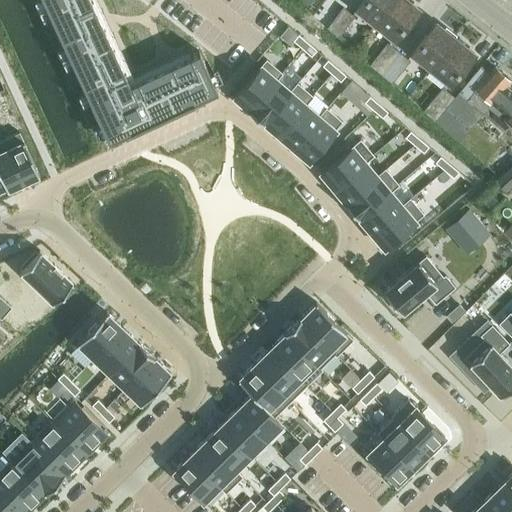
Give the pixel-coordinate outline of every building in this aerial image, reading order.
[(42,0),(50,17),(63,45),(72,65),(85,91),(89,101),(90,102),(89,102),(99,123),(104,134),(107,141),(131,130),(135,129),(150,122),(193,102),(193,101),(217,90),(213,83),(208,73),(198,51),(190,55),(129,83),(90,0),(42,0)] [(363,0),(356,9),(375,23),(393,0),(363,0)] [(407,0),(393,0),(375,23),(391,36),(394,39),(418,8),(407,0)] [(342,7),(326,27),(337,37),(354,16),(342,7)] [(412,53),(430,68),(455,37),(436,23),(412,53)] [(297,35),(293,41),(302,48),(307,42),(298,34),(297,35)] [(455,37),(430,68),(449,83),(474,53),(455,37)] [(307,42),(302,48),(311,56),(316,50),(307,42)] [(387,42),(369,64),(380,73),(398,51),(387,42)] [(398,51),(380,73),(390,83),(409,59),(398,51)] [(262,64),(233,97),(248,110),(281,72),(266,59),(262,64)] [(327,60),(322,66),(331,74),(336,67),(327,60)] [(458,90),(444,105),(471,128),(484,113),(507,132),(509,134),(511,130),(511,91),(506,86),(511,80),(494,65),(475,88),(476,89),(468,99),(458,90)] [(281,72),(248,110),(263,123),(297,83),(296,82),(301,77),(288,66),(282,73),(281,72)] [(336,67),(331,74),(340,81),(345,75),(336,67)] [(351,80),(340,93),(367,116),(373,110),(372,109),(378,103),(369,96),(351,80)] [(297,83),(263,123),(277,135),(312,96),(297,83)] [(441,86),(422,110),(432,119),(453,95),(441,86)] [(312,96),(277,135),(292,148),(326,108),(325,107),(319,115),(306,104),(313,96),(312,96)] [(378,103),(372,109),(373,110),(382,118),(387,112),(378,103)] [(326,108),(292,148),(307,161),(335,129),(336,128),(342,121),(326,108)] [(410,131),(405,137),(414,145),(419,139),(410,131)] [(19,132),(3,139),(23,183),(38,176),(39,175),(23,140),(19,132)] [(0,174),(7,190),(8,190),(23,183),(3,139),(0,140),(0,174)] [(360,139),(319,173),(332,189),(373,154),(360,139)] [(419,139),(414,145),(423,153),(428,146),(419,139)] [(373,154),(332,189),(345,203),(374,178),(385,169),(385,168),(377,174),(366,162),(373,155),(373,154)] [(440,156),(435,162),(444,170),(449,164),(440,156)] [(511,163),(495,179),(505,191),(511,184),(511,163)] [(449,164),(444,170),(453,178),(458,172),(449,164)] [(374,178),(345,203),(357,218),(387,193),(374,178)] [(398,184),(357,218),(370,232),(410,198),(409,197),(402,204),(391,191),(398,184)] [(410,198),(370,232),(383,248),(423,214),(410,198)] [(469,209),(457,219),(477,243),(489,233),(469,209)] [(21,269),(19,271),(20,272),(52,302),(72,282),(71,281),(61,271),(54,265),(40,251),(39,250),(37,253),(36,253),(35,252),(20,267),(22,268),(21,269)] [(425,256),(383,291),(385,294),(384,295),(397,311),(399,310),(401,313),(426,292),(435,303),(455,287),(444,275),(443,276),(425,256)] [(0,297),(0,317),(1,318),(11,307),(0,297)] [(316,302),(300,318),(334,354),(336,356),(353,339),(346,332),(316,302)] [(459,305),(446,316),(451,321),(463,310),(459,305)] [(106,312),(77,343),(93,358),(122,327),(106,312)] [(511,314),(509,312),(498,323),(511,336),(511,314)] [(299,317),(286,331),(321,367),(334,354),(300,318),(299,317)] [(483,339),(464,357),(490,386),(500,396),(503,393),(504,395),(511,386),(511,367),(499,353),(509,343),(491,324),(480,335),(483,339)] [(122,327),(93,358),(109,373),(138,342),(122,327)] [(284,333),(270,347),(307,385),(323,369),(321,367),(286,331),(284,332),(284,333)] [(138,342),(109,373),(125,388),(154,357),(138,342)] [(270,347),(254,363),(291,401),(307,385),(270,347)] [(154,357),(125,388),(141,404),(170,373),(154,357)] [(254,363),(237,379),(251,393),(275,417),(291,401),(254,363)] [(368,371),(360,379),(365,385),(374,376),(368,371)] [(63,373),(57,378),(65,386),(71,381),(63,373)] [(360,379),(351,388),(357,393),(365,385),(360,379)] [(374,380),(365,389),(370,394),(380,385),(374,380)] [(71,381),(65,386),(67,388),(72,394),(74,395),(80,390),(71,381)] [(67,388),(61,393),(67,399),(72,394),(67,388)] [(365,389),(357,397),(362,402),(370,394),(365,389)] [(251,393),(236,408),(266,439),(281,424),(275,417),(251,393)] [(72,399),(51,420),(86,455),(107,435),(72,399)] [(97,399),(91,405),(99,413),(105,407),(97,399)] [(407,399),(391,415),(393,416),(428,452),(444,436),(407,399)] [(340,403),(331,411),(337,417),(345,409),(340,403)] [(105,407),(99,413),(108,422),(114,416),(105,407)] [(236,408),(220,423),(251,454),(266,439),(236,408)] [(331,411),(323,420),(328,425),(336,417),(337,417),(331,411)] [(393,416),(377,431),(382,436),(412,467),(428,452),(393,416)] [(336,417),(328,425),(334,431),(342,423),(336,417)] [(51,420),(31,441),(65,476),(86,455),(51,420)] [(220,423),(205,438),(235,469),(251,454),(220,423)] [(382,436),(366,452),(396,483),(412,467),(382,436)] [(205,438),(188,455),(218,486),(225,493),(242,476),(235,469),(205,438)] [(31,441),(10,461),(45,496),(65,476),(31,441)] [(316,442),(307,450),(313,456),(322,448),(316,442)] [(307,450),(299,459),(304,464),(313,456),(307,450)] [(188,455),(172,470),(203,501),(218,486),(188,455)] [(10,461),(0,470),(0,491),(19,511),(28,511),(45,496),(10,461)] [(511,471),(503,480),(511,488),(511,471)] [(284,473),(276,481),(281,487),(290,478),(284,473)] [(511,511),(511,488),(503,480),(491,492),(511,511)] [(276,481),(267,489),(273,495),(278,490),(281,487),(276,481)] [(273,495),(270,498),(275,504),(284,495),(278,490),(273,495)] [(19,511),(0,491),(0,511),(19,511)] [(511,511),(491,492),(479,503),(487,511),(511,511)] [(270,498),(261,507),(266,511),(267,511),(275,504),(270,498)] [(249,499),(241,508),(245,511),(247,511),(255,505),(249,499)] [(487,511),(479,503),(470,511),(487,511)]
